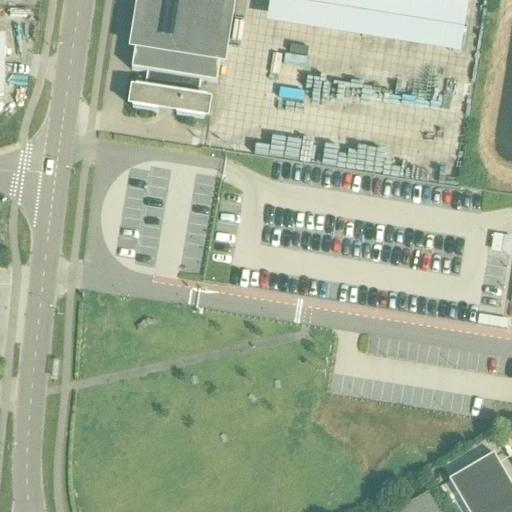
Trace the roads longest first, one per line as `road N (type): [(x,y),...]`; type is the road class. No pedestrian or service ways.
road 1 (unclassified): [(28,511),(29,420),(55,174)]
road 2 (unclassified): [(55,174),(82,0)]
